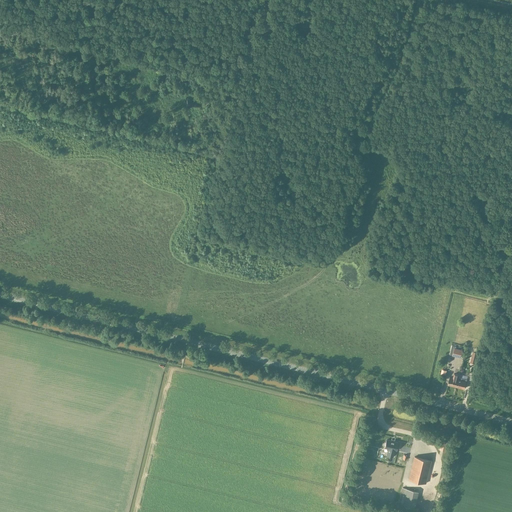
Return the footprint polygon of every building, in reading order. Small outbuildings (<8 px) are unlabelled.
[(452,346),(450,354),(461,357),(462,351),(456,349),(456,347),(452,346)] [(460,370),(462,360),(451,357),(449,366),(453,367),(452,368),(460,370)] [(456,386),(458,380),(457,380),(459,375),(454,374),(453,379),(449,378),(448,384),(456,386)] [(458,380),(456,386),(465,388),(467,379),(458,377),(458,380)] [(388,449),(386,455),(393,457),(394,450),(396,451),(398,443),(386,440),(385,448),(388,449)] [(445,451),(447,442),(441,441),(439,450),(445,451)] [(398,444),(398,454),(402,454),(402,450),(407,450),(407,444),(398,444)] [(414,457),(409,479),(425,484),(431,461),(414,457)] [(402,488),(398,505),(415,508),(418,492),(402,488)]
